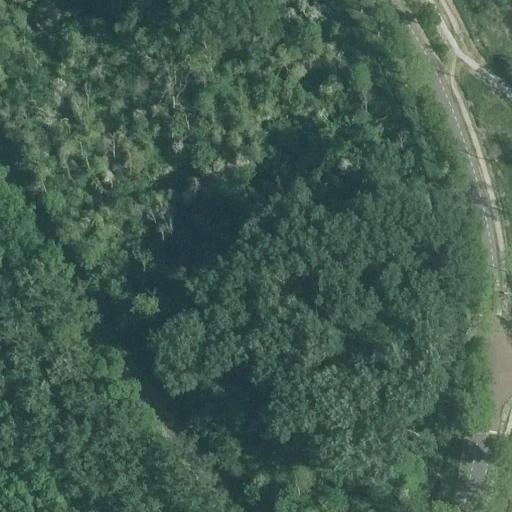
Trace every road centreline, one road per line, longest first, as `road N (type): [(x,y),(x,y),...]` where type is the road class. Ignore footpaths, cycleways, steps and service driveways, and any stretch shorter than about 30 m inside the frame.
road 1 (tertiary): [(492,369),(482,242),(454,139),(383,0)]
road 2 (unknown): [(440,0),(458,39),(450,77),(509,275),(511,342)]
road 3 (tertiary): [(469,511),(492,369)]
